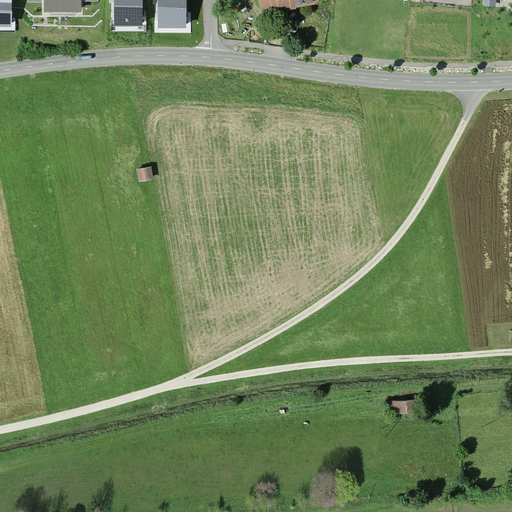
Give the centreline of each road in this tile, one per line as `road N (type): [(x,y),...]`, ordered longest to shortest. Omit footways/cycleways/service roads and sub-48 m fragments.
road 1 (track): [(473,81),(459,131),(386,250),(318,305),(168,385)]
road 2 (track): [(511,351),(327,362),(168,385)]
road 3 (tertiary): [(212,56),(375,78),(511,80)]
road 4 (tertiary): [(0,70),(100,57),(212,56)]
road 5 (track): [(168,385),(0,429)]
